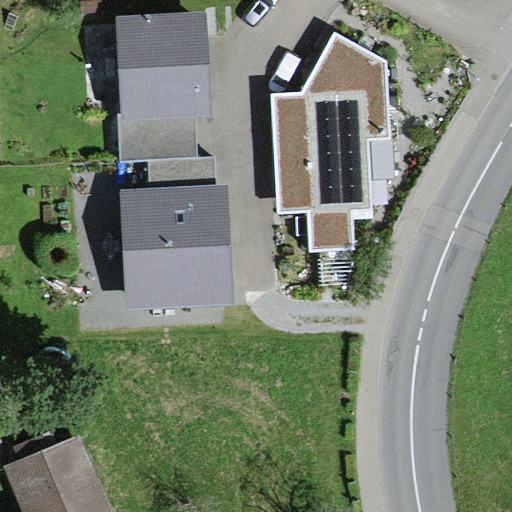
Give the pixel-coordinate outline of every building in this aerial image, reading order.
[(205,106),(199,14),(123,19),(129,111),(205,106)] [(279,83),(282,202),(317,201),(318,245),(359,244),(358,205),(386,204),(381,35),(322,37),(324,81),(279,83)] [(222,291),(217,194),(132,198),(138,296),(222,291)] [(312,247),(313,206),(289,205),(288,246),(312,247)] [(114,511),(116,511),(83,430),(7,461),(28,511),(114,511)]
